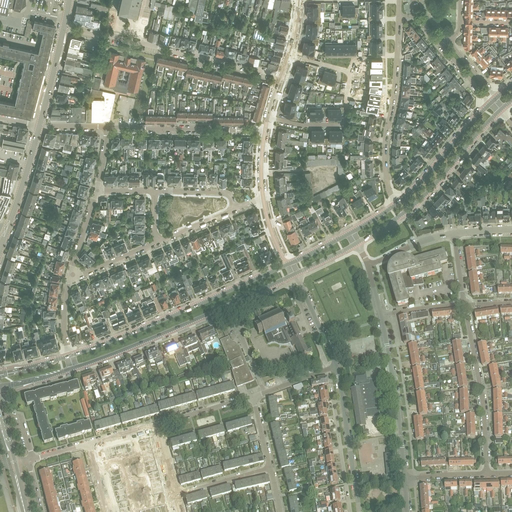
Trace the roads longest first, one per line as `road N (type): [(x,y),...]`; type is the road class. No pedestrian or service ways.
road 1 (primary): [(73,368),(295,273)]
road 2 (primary): [(286,264),(69,355)]
road 3 (residential): [(63,27),(280,74)]
road 4 (primary): [(353,245),(429,191),(499,110)]
road 5 (unclassified): [(395,205),(384,159),(398,16)]
road 6 (residential): [(486,474),(464,305)]
road 7 (residential): [(404,479),(380,315)]
road 8 (unclassified): [(264,131),(107,129)]
road 9 (residential): [(359,511),(336,366)]
road 10 (primary): [(489,103),(395,205)]
